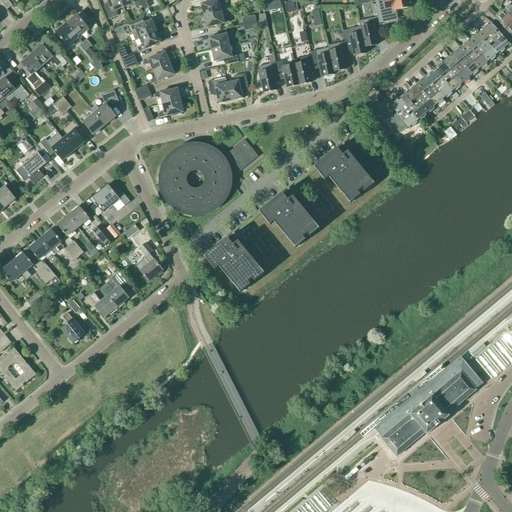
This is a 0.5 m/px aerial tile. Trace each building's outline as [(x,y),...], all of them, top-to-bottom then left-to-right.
[(0,0),(0,1),(7,10),(12,6),(7,0),(0,0)] [(117,11),(123,8),(119,0),(106,0),(109,6),(104,8),(109,20),(118,16),(117,11)] [(139,0),(119,0),(123,8),(134,3),(136,8),(142,6),(139,0)] [(139,0),(142,6),(143,10),(149,7),(147,2),(150,0),(139,0)] [(204,16),(222,12),(220,6),(228,3),(227,0),(210,0),(211,2),(201,4),(204,16)] [(369,0),(373,13),(376,13),(378,24),(382,23),(382,24),(397,20),(395,11),(411,8),(409,0),(369,0)] [(506,30),(511,23),(511,19),(504,11),(495,19),(506,30)] [(222,12),(204,16),(207,28),(230,23),(229,19),(228,19),(223,19),(222,12)] [(260,15),(259,27),(267,25),(265,14),(260,15)] [(66,25),(78,39),(83,35),(81,34),(88,28),(77,16),(66,25)] [(244,25),(256,22),(255,16),(242,19),(244,25)] [(365,48),(377,45),(375,34),(380,33),(378,24),(377,18),(366,20),(368,26),(360,28),(365,48)] [(140,39),(156,32),(151,21),(135,28),(135,29),(133,29),(131,23),(121,27),(124,34),(129,31),(131,36),(137,33),(140,39)] [(256,22),(244,25),(245,31),(258,28),(256,22)] [(492,37),(498,32),(491,23),(478,33),(485,42),(491,48),(497,43),(492,37)] [(75,42),(78,39),(66,25),(56,34),(67,47),(73,41),(75,42)] [(343,32),(345,42),(346,46),(352,45),(354,57),(367,54),(365,48),(360,28),(359,28),(360,33),(350,35),(349,30),(343,32)] [(156,32),(140,39),(142,45),(138,48),(138,49),(139,52),(161,43),(156,32)] [(301,43),(308,42),(306,32),(299,33),(301,43)] [(491,48),(498,56),(510,46),(498,32),(492,37),(497,43),(491,48)] [(212,50),(229,46),(228,40),(232,37),(233,37),(232,33),(209,39),(212,50)] [(481,45),(485,42),(478,33),(470,41),(477,49),(482,55),(487,51),(481,45)] [(82,44),(87,50),(91,46),(86,41),(82,44)] [(472,53),(477,49),(470,41),(461,48),(468,56),(473,63),(478,59),(472,53)] [(345,42),(328,46),(334,73),(346,70),(343,58),(349,57),(346,46),(345,42)] [(498,56),(491,48),(485,42),(481,45),(487,51),(482,55),(489,63),(498,56)] [(32,55),(42,67),(50,61),(57,69),(61,66),(63,68),(67,64),(58,53),(53,58),(42,45),(32,55)] [(229,46),(212,50),(214,62),(224,60),(226,66),(239,63),(236,53),(231,53),(229,46)] [(334,75),(329,51),(328,48),(310,53),(311,57),(314,67),(319,66),(322,78),(334,75)] [(464,60),(468,56),(461,48),(452,55),(460,63),(465,70),(469,66),(464,60)] [(489,63),(482,55),(477,49),(472,53),(478,59),(473,63),(480,71),(489,63)] [(153,71),(170,64),(165,53),(143,62),(145,66),(145,65),(150,65),(153,71)] [(123,65),(136,59),(133,54),(121,59),(123,65)] [(35,74),(42,67),(32,55),(21,64),(31,76),(26,80),(31,86),(30,87),(39,98),(50,88),(42,78),(39,79),(35,74)] [(455,67),(460,63),(452,55),(443,63),(451,71),(456,77),(460,74),(455,67)] [(480,71),(473,63),(468,56),(464,60),(469,66),(465,70),(472,78),(480,71)] [(314,70),(314,67),(311,57),(294,61),(299,86),(312,83),(309,72),(314,70)] [(136,59),(123,65),(126,70),(138,65),(136,59)] [(97,72),(103,69),(99,61),(93,64),(97,72)] [(287,89),(299,86),(294,61),(293,61),(294,63),(283,66),(282,62),(276,64),(279,78),(284,77),(287,89)] [(446,75),(451,71),(443,63),(435,70),(442,78),(447,85),(452,81),(446,75)] [(472,78),(465,70),(460,63),(455,67),(460,74),(456,77),(463,85),(472,78)] [(170,64),(153,71),(155,77),(151,80),(151,81),(152,84),(174,75),(170,64)] [(274,79),(279,78),(276,64),(270,65),(270,68),(258,71),(264,94),(276,91),(274,79)] [(438,82),(442,78),(435,70),(426,77),(433,86),(438,92),(443,88),(438,82)] [(463,85),(456,77),(451,71),(446,75),(452,81),(447,85),(454,92),(463,85)] [(79,83),(85,79),(80,73),(75,77),(79,83)] [(227,84),(231,102),(242,99),(240,89),(248,87),(245,74),(233,77),(234,77),(233,82),(227,84)] [(429,89),(433,86),(426,77),(417,85),(424,93),(430,99),(434,96),(429,89)] [(501,95),(511,85),(511,78),(511,77),(496,90),(501,95)] [(0,81),(0,95),(4,100),(12,93),(19,101),(22,98),(24,100),(28,96),(19,86),(14,90),(4,78),(0,81)] [(454,92),(447,85),(442,78),(438,82),(443,88),(438,92),(445,100),(454,92)] [(231,102),(227,84),(220,86),(218,81),(217,80),(208,83),(211,96),(217,94),(219,104),(231,102)] [(420,97),(424,93),(417,85),(408,92),(416,100),(421,107),(425,103),(420,97)] [(137,96),(149,91),(147,86),(134,91),(137,96)] [(445,100),(438,92),(433,86),(429,89),(434,96),(430,99),(436,107),(445,100)] [(162,105),(180,101),(177,89),(154,95),(155,98),(156,98),(161,99),(162,105)] [(91,110),(94,114),(105,126),(116,117),(108,109),(113,105),(119,102),(114,91),(101,96),(105,105),(99,110),(96,106),(91,110)] [(149,91),(137,96),(139,102),(151,97),(149,91)] [(411,104),(416,100),(408,92),(400,99),(407,108),(412,114),(416,110),(411,104)] [(436,107),(430,99),(424,93),(420,97),(425,103),(421,107),(428,114),(436,107)] [(50,98),(44,103),(48,108),(53,103),(54,102),(50,98)] [(57,103),(66,112),(71,108),(63,98),(57,103)] [(407,108),(400,99),(390,107),(391,108),(385,114),(389,119),(390,122),(392,125),(394,123),(395,123),(400,118),(403,121),(407,117),(402,111),(407,108)] [(428,114),(421,107),(416,100),(411,104),(416,110),(412,114),(419,122),(428,114)] [(482,109),(489,103),(486,100),(479,106),(482,109)] [(180,101),(162,105),(164,112),(159,114),(160,118),(176,114),(177,116),(182,115),(181,113),(183,113),(180,101)] [(61,116),(66,112),(57,103),(53,106),(61,116)] [(39,113),(44,109),(39,104),(34,108),(39,113)] [(148,123),(154,121),(149,108),(143,111),(148,123)] [(419,122),(412,114),(407,108),(402,111),(407,117),(403,121),(400,118),(395,123),(394,123),(392,125),(399,133),(402,133),(408,127),(410,129),(419,122)] [(94,135),(105,126),(94,114),(83,123),(94,135)] [(466,124),(469,122),(463,115),(460,118),(466,124)] [(456,120),(451,124),(455,129),(460,125),(462,128),(466,125),(466,124),(460,118),(457,121),(456,120)] [(380,126),(373,132),(376,138),(378,136),(384,131),(380,126)] [(7,141),(12,137),(8,131),(3,135),(7,141)] [(62,140),(73,153),(84,143),(74,131),(62,140)] [(73,153),(62,140),(52,148),(45,139),(40,143),(50,156),(55,152),(62,161),(73,153)] [(28,152),(33,148),(27,140),(21,144),(28,152)] [(245,140),(227,155),(241,172),(258,157),(245,140)] [(374,184),(348,152),(342,145),(314,168),(324,181),(328,177),(350,204),(360,196),(358,193),(362,189),(364,192),(374,184)] [(192,215),(195,215),(199,215),(203,214),(206,213),(210,212),(213,210),(216,208),(219,206),(221,203),(224,200),(226,197),(227,194),(228,190),(229,187),(230,183),(230,180),(230,176),(229,172),(228,169),(226,165),(225,162),(223,159),(220,157),(217,154),(214,152),(211,150),(208,149),(205,147),(201,147),(197,146),(194,146),(190,147),(186,147),(183,148),(180,150),(176,152),(173,154),(171,156),(168,159),(166,162),(165,165),(163,169),(162,172),(161,176),(161,180),(161,183),(162,187),(162,190),(164,194),(165,197),(167,200),(169,203),(172,206),(175,208),(178,210),(181,212),(185,213),(188,214),(192,215)] [(34,185),(42,178),(37,172),(46,164),(38,154),(22,167),(30,177),(28,178),(34,185)] [(113,192),(108,185),(91,198),(103,212),(119,199),(125,207),(130,203),(118,188),(113,192)] [(0,191),(0,204),(4,209),(15,200),(5,187),(0,191)] [(319,229),(289,192),(287,190),(259,213),(270,225),(274,222),(295,249),(305,241),(303,238),(307,234),(309,237),(319,229)] [(97,216),(102,213),(95,204),(90,208),(97,216)] [(67,217),(78,229),(89,219),(86,216),(87,216),(86,214),(85,215),(79,207),(67,217)] [(67,237),(78,229),(67,217),(57,225),(63,233),(64,235),(65,234),(67,237)] [(106,248),(114,240),(101,224),(92,231),(106,248)] [(115,239),(120,235),(112,225),(107,229),(115,239)] [(128,240),(139,231),(135,226),(124,234),(128,240)] [(39,240),(52,255),(54,256),(59,252),(55,247),(61,243),(58,239),(59,239),(57,237),(57,238),(51,231),(39,240)] [(264,274),(234,237),(232,235),(204,258),(215,270),(219,267),(240,294),(250,285),(248,283),(252,279),(254,282),(264,274)] [(47,259),(52,255),(39,240),(29,248),(35,256),(36,258),(36,257),(39,260),(45,256),(47,259)] [(69,246),(78,258),(84,253),(74,242),(69,246)] [(140,249),(146,257),(135,266),(149,282),(158,275),(159,276),(162,273),(161,272),(163,271),(154,261),(149,254),(153,252),(146,244),(140,249)] [(74,261),(78,258),(69,246),(64,250),(74,261)] [(11,263),(21,275),(33,266),(30,263),(31,262),(29,260),(29,261),(23,254),(11,263)] [(11,284),(21,275),(11,263),(1,272),(7,279),(6,279),(8,281),(8,280),(11,284)] [(41,270),(50,281),(51,281),(56,287),(61,283),(46,265),(41,270)] [(46,285),(50,281),(41,270),(36,273),(46,285)] [(107,297),(116,309),(129,299),(119,287),(124,284),(117,276),(107,284),(114,292),(107,297)] [(30,307),(42,298),(38,293),(27,303),(30,307)] [(80,301),(84,298),(80,293),(76,296),(80,301)] [(116,309),(107,297),(100,303),(94,295),(84,303),(91,311),(95,307),(104,319),(116,309)] [(76,314),(81,310),(73,301),(68,305),(76,314)] [(73,320),(67,314),(63,317),(68,324),(61,329),(67,335),(66,336),(73,344),(85,335),(81,330),(82,329),(80,325),(81,325),(80,325),(78,326),(73,320)] [(4,336),(0,339),(0,353),(11,344),(4,336)] [(14,349),(0,360),(0,372),(16,392),(36,375),(14,349)] [(461,373),(476,391),(482,386),(467,368),(458,358),(373,430),(382,440),(461,373)] [(476,391),(461,373),(382,440),(397,457),(425,433),(427,435),(448,417),(447,415),(476,391)]
